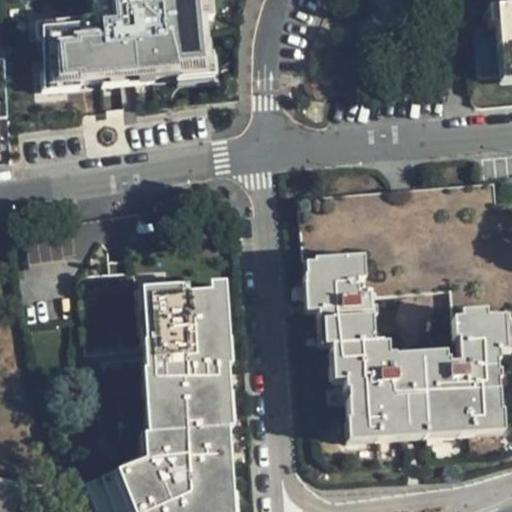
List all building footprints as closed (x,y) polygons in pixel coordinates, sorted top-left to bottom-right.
[(107,0),(109,15),(184,7),(183,0),(107,0)] [(511,10),(495,12),(500,73),(501,86),(511,84),(511,10)] [(55,21),(20,24),(26,95),(41,93),(61,91),(60,75),(50,67),(49,47),(56,38),(55,21)] [(56,38),(49,47),(50,67),(60,75),(56,38)] [(329,387),(344,386),(348,445),(497,436),(492,357),(507,356),(504,317),(511,316),(511,208),(494,210),(493,187),(297,201),(301,264),(312,264),(312,279),(302,280),(304,316),(315,316),(317,351),(327,350),(329,387)] [(209,286),(209,293),(213,294),(219,368),(215,370),(219,432),(214,433),(219,511),(230,511),(224,432),(231,431),(226,369),(230,368),(224,285),(209,286)] [(140,345),(145,345),(152,344),(149,299),(188,295),(188,287),(136,291),(140,345)] [(145,345),(147,375),(150,375),(156,437),(153,438),(154,469),(101,492),(108,511),(219,511),(214,433),(219,432),(215,370),(219,368),(213,294),(209,293),(188,295),(149,299),(152,344),(145,345)] [(97,511),(108,511),(101,492),(154,469),(153,438),(156,437),(150,375),(147,375),(143,375),(148,438),(141,438),(142,458),(121,466),(121,471),(87,486),(97,511)] [(0,511),(11,511),(17,487),(0,483),(0,511)]
